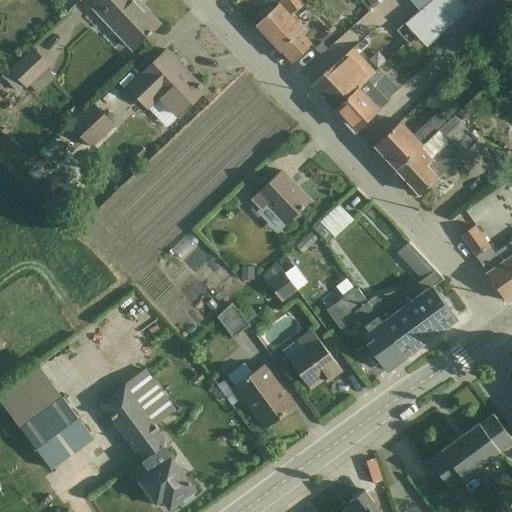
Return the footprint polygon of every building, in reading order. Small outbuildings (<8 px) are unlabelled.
[(0,0),(0,13),(15,0),(0,0)] [(130,51),(162,21),(142,0),(99,0),(90,9),(130,51)] [(382,0),(362,0),(371,10),(382,0)] [(291,62),(316,40),(281,1),(256,24),(291,62)] [(443,37),(417,8),(391,31),(417,60),(443,37)] [(182,110),(206,89),(168,46),(126,83),(146,104),(163,89),(182,110)] [(21,87),(41,68),(22,48),(2,67),(21,87)] [(394,51),(383,60),(393,72),(404,63),(394,51)] [(316,83),(336,106),(360,84),(340,61),(316,83)] [(356,127),(380,106),(360,84),(336,106),(356,127)] [(105,148),(130,125),(113,107),(88,129),(105,148)] [(399,169),(427,145),(404,118),(376,142),(399,169)] [(399,169),(420,193),(448,169),(427,145),(399,169)] [(282,230),(314,200),(283,168),(252,198),(282,230)] [(511,189),(483,207),(502,240),(511,233),(511,189)] [(350,241),(371,222),(354,204),(333,223),(350,241)] [(473,229),(460,239),(473,258),(487,248),(473,229)] [(322,255),(329,269),(345,261),(339,247),(322,255)] [(504,301),(511,296),(511,254),(485,273),(504,301)] [(410,353),(461,316),(432,276),(381,313),(410,353)] [(237,322),(253,334),(262,322),(246,309),(237,322)] [(410,353),(381,313),(361,327),(390,367),(410,353)] [(310,387),(340,365),(315,330),(284,351),(310,387)] [(119,446),(167,509),(200,483),(156,427),(181,408),(145,361),(96,399),(128,439),(119,446)] [(266,426),(297,403),(266,362),(235,385),(266,426)] [(90,436),(35,367),(0,394),(0,397),(53,465),(90,436)] [(496,453),(505,446),(484,417),(430,457),(451,486),(496,453)] [(381,511),(365,490),(350,502),(352,505),(341,511),(381,511)]
